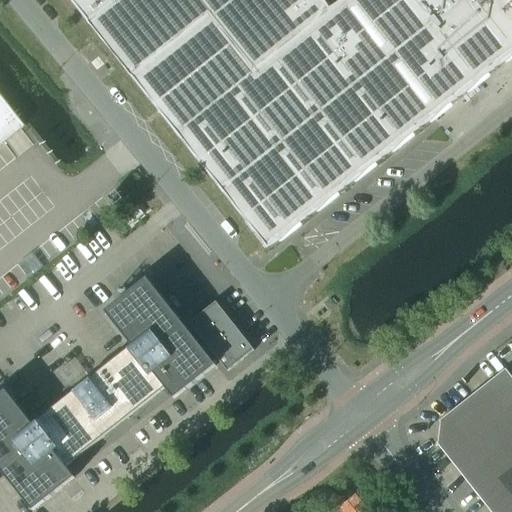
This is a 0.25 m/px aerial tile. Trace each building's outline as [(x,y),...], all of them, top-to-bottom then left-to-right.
[(163,117),(267,249),(511,54),(511,0),(344,0),(328,13),(318,0),(70,0),(132,77),(163,116),(163,117)] [(0,143),(2,142),(20,128),(0,101),(0,143)] [(143,215),(137,207),(122,218),(128,226),(143,215)] [(0,395),(0,470),(32,511),(74,479),(65,467),(165,389),(173,400),(215,367),(213,364),(188,332),(147,280),(105,313),(132,348),(128,351),(128,350),(36,422),(37,423),(33,426),(5,392),(0,395)] [(215,303),(189,324),(192,328),(218,360),(227,372),(253,351),(215,303)] [(439,422),(440,423),(437,443),(436,444),(489,511),(511,511),(511,378),(505,369),(439,422)]
